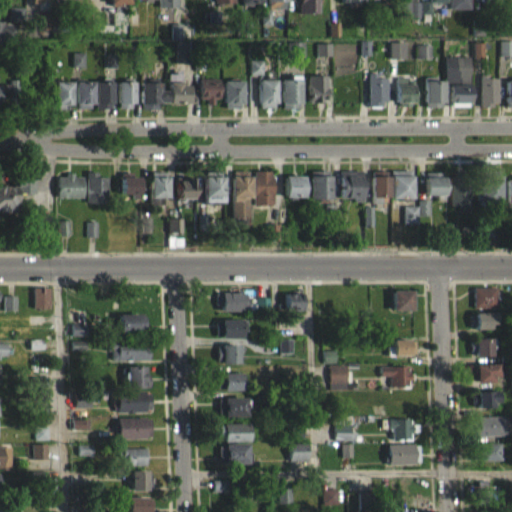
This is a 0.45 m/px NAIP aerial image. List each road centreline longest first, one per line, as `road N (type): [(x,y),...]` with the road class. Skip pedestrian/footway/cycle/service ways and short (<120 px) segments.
road 1 (tertiary): [(0,272),(511,274)]
road 2 (residential): [(511,133),(98,137),(31,149)]
road 3 (residential): [(31,149),(91,160),(511,154)]
road 4 (residential): [(178,271),(184,511)]
road 5 (residential): [(437,275),(446,511)]
